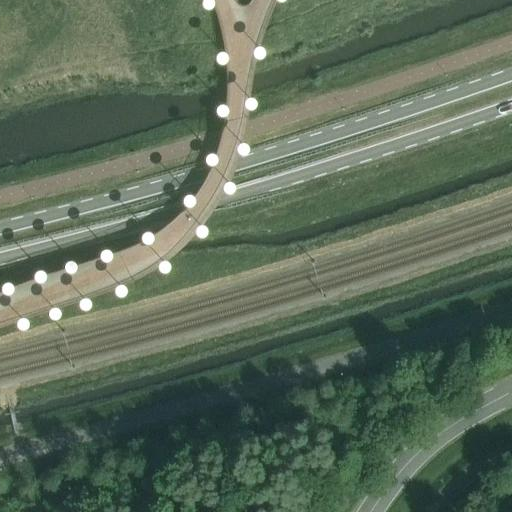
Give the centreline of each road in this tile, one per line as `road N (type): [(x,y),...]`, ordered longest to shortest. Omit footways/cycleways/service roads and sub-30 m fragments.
road 1 (secondary): [(0,259),(234,195),(511,102)]
road 2 (secondary): [(511,72),(322,138),(0,228)]
road 3 (unclassified): [(511,392),(449,428),(371,511)]
